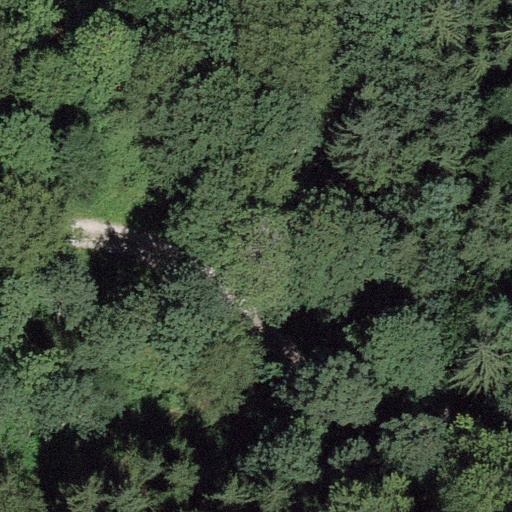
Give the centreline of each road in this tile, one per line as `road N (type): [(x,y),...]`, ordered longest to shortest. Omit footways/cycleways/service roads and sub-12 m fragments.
road 1 (track): [(0,244),(46,234),(149,245),(233,298),(323,391),(424,468),(508,511)]
road 2 (track): [(260,0),(307,94),(381,305),(423,387),(511,472)]
